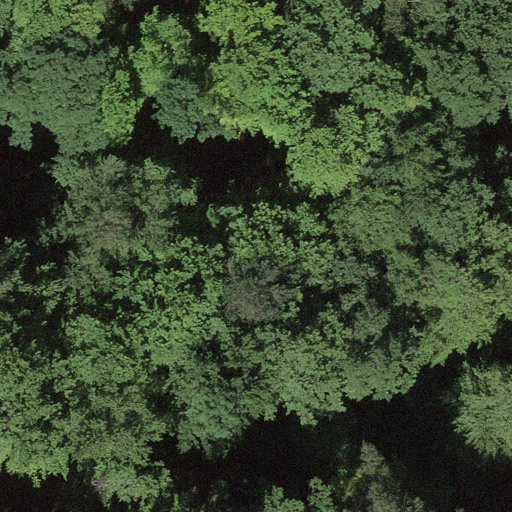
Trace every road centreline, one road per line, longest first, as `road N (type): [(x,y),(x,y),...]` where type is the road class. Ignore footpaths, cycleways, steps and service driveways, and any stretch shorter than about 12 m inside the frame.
road 1 (track): [(195,511),(0,100)]
road 2 (track): [(17,511),(11,122)]
